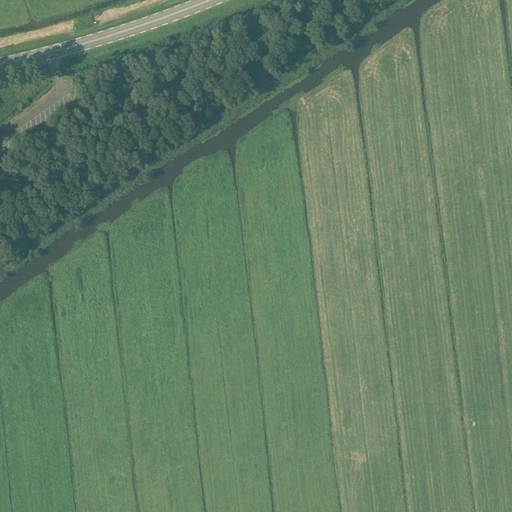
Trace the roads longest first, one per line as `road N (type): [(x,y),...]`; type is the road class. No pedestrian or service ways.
road 1 (track): [(0,272),(399,0)]
road 2 (primary): [(0,64),(210,0)]
